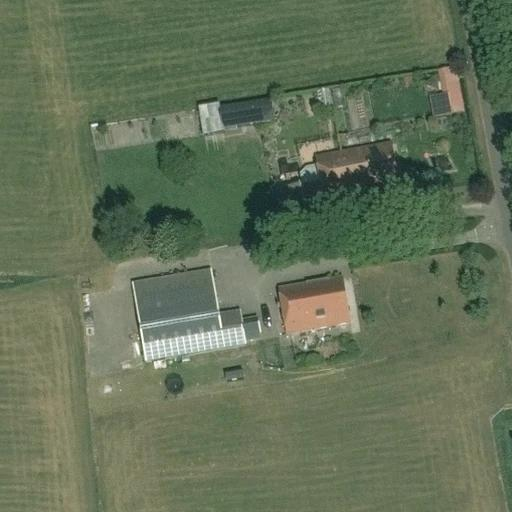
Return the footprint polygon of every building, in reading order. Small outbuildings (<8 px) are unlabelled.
[(462,95),(461,67),(446,68),(447,96),(462,95)] [(223,128),(254,123),(274,119),(271,102),(251,105),(251,104),(221,109),(220,105),(198,109),(203,137),(224,133),(223,128)] [(341,155),(349,199),(360,197),(359,191),(371,189),(372,194),(398,189),(390,145),(341,155)] [(305,198),(323,195),(324,204),(349,199),(341,155),(316,159),(317,166),(307,168),(300,176),(302,188),(276,193),(284,234),(311,229),(305,198)] [(241,313),(219,317),(212,273),(133,286),(146,365),(246,347),(245,344),(259,341),(258,336),(260,336),(258,320),(243,322),(241,313)] [(350,325),(342,280),(278,291),(287,336),(350,325)]
